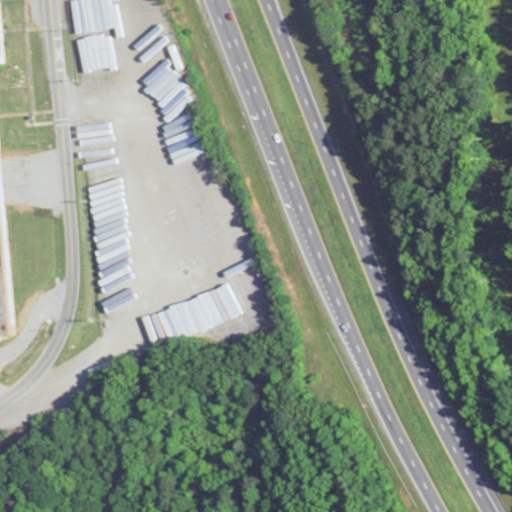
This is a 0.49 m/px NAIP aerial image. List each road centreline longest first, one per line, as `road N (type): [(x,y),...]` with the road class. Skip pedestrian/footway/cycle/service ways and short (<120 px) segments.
road 1 (motorway): [(217,0),(386,405),(443,511)]
road 2 (motorway): [(493,511),(426,394),(270,0)]
road 3 (residential): [(0,403),(41,366),(68,310),(73,259),(50,0)]
